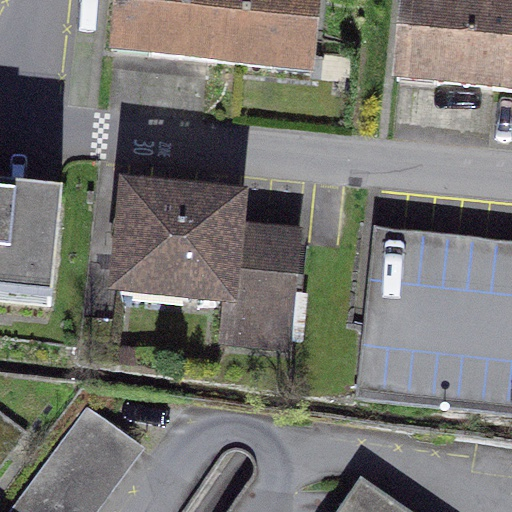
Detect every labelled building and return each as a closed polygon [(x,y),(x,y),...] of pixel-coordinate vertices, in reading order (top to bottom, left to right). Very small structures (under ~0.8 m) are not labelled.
[(113,0),(109,45),(314,65),(320,0),(113,0)] [(408,0),(402,76),(511,86),(511,1),(498,0),(408,0)] [(241,196),(130,185),(119,287),(233,298),(230,327),(283,332),(292,236),(237,230),(241,196)] [(61,194),(0,187),(0,298),(49,304),(61,194)] [(388,511),(360,493),(347,511),(388,511)]
